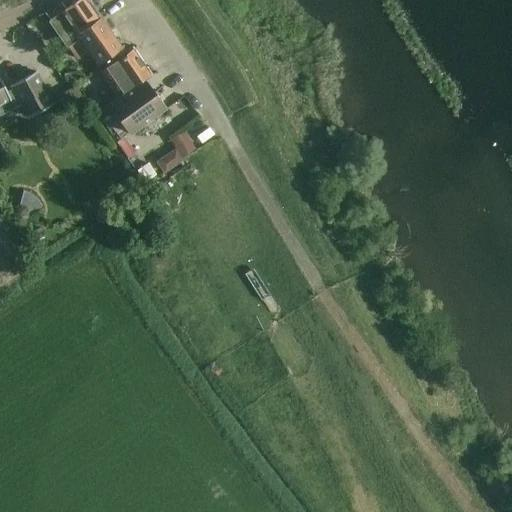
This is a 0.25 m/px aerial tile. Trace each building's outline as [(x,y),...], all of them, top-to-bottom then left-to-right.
[(47,21),(65,48),(79,39),(96,66),(120,47),(86,0),(76,0),(76,1),(75,0),(74,0),(70,3),(71,4),(47,21)] [(95,66),(118,98),(143,80),(140,76),(145,72),(130,50),(127,52),(122,45),(120,47),(96,66),(95,66)] [(0,115),(21,104),(27,117),(52,103),(35,72),(10,85),(12,89),(5,92),(0,81),(0,115)] [(163,108),(143,80),(118,98),(107,105),(127,133),(163,108)] [(0,155),(3,163),(29,152),(17,125),(0,132),(0,155)] [(192,139),(174,152),(185,166),(203,152),(192,139)]
